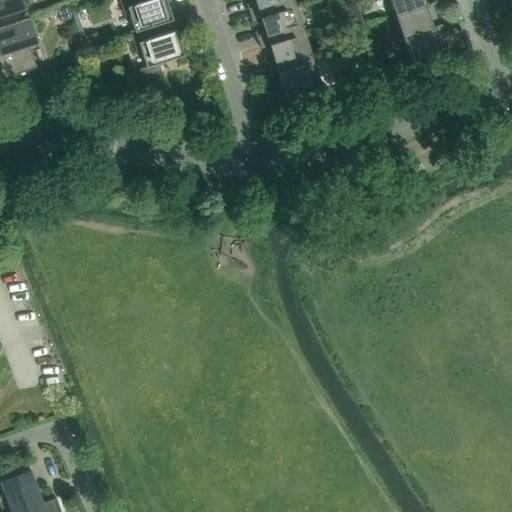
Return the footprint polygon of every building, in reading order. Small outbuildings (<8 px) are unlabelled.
[(0,0),(0,28),(29,19),(29,18),(21,21),(18,11),(26,8),(23,0),(0,0)] [(118,0),(125,17),(129,16),(134,30),(129,32),(130,34),(170,21),(172,20),(166,0),(118,0)] [(247,9),(251,21),(296,7),(293,0),(254,0),(257,6),(247,9)] [(389,0),(395,15),(425,5),(423,0),(389,0)] [(432,28),(425,5),(395,15),(402,37),(432,28)] [(66,7),(57,10),(60,22),(70,19),(66,7)] [(256,36),(260,48),(305,34),(296,7),(251,21),(251,22),(261,19),(265,33),(256,36)] [(37,42),(29,19),(0,28),(0,72),(2,79),(36,68),(29,45),(37,42)] [(173,31),(170,21),(130,34),(136,53),(141,51),(146,67),(184,55),(176,30),(173,31)] [(440,50),(432,28),(402,37),(409,60),(440,50)] [(95,34),(80,39),(83,46),(98,41),(95,34)] [(265,63),(269,75),(314,61),(305,34),(260,48),(260,49),(269,46),(274,61),(265,63)] [(74,73),(85,70),(82,58),(71,62),(74,73)] [(314,61),(269,75),(269,76),(278,73),(283,88),(274,91),(278,103),(322,89),(314,61)] [(380,70),(368,74),(371,81),(382,77),(380,70)] [(30,470),(0,480),(0,481),(11,511),(60,511),(56,498),(42,503),(30,470)]
